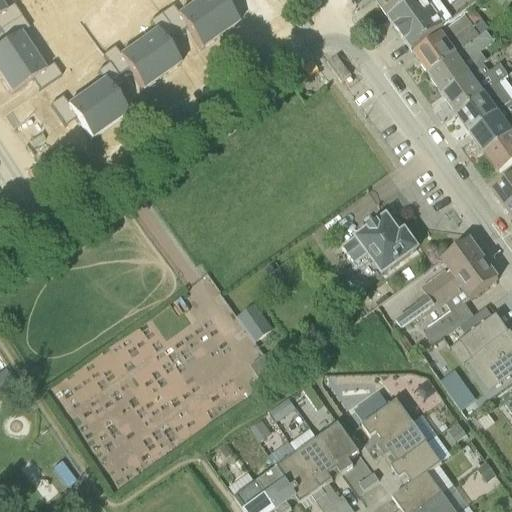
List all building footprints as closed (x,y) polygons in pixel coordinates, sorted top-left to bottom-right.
[(224,0),(200,0),(198,2),(223,38),(242,24),(224,0)] [(375,0),(374,1),(389,22),(418,1),(419,0),(375,0)] [(419,0),(418,1),(389,22),(412,54),(428,43),(481,2),(478,0),(419,0)] [(179,15),(204,51),(223,38),(198,2),(179,15)] [(507,18),(511,14),(511,12),(509,8),(503,13),(507,18)] [(475,31),(480,38),(487,34),(489,32),(484,25),(475,31)] [(414,57),(428,77),(480,38),(475,31),(472,28),(449,44),(443,36),(414,57)] [(158,29),(139,43),(165,79),(184,65),(158,29)] [(20,34),(0,47),(0,75),(33,54),(20,34)] [(441,96),(483,66),(487,63),(481,54),(494,44),(487,34),(480,38),(428,77),(428,78),(441,96)] [(165,79),(139,43),(120,56),(146,92),(165,79)] [(33,54),(0,75),(0,83),(9,97),(46,73),(33,54)] [(441,96),(456,116),(499,85),(498,85),(508,78),(500,67),(489,74),(483,66),(441,96)] [(102,82),(83,95),(108,131),(127,118),(102,82)] [(456,116),(469,135),(511,103),(499,85),(456,116)] [(108,131),(83,95),(64,108),(89,144),(108,131)] [(511,103),(469,135),(483,155),(511,133),(511,103)] [(511,133),(483,155),(498,176),(511,166),(511,133)] [(511,207),(511,178),(492,193),(506,213),(511,207)] [(367,258),(381,278),(417,252),(399,226),(394,229),(387,220),(344,250),(356,266),(367,258)] [(421,289),(429,300),(484,262),(470,242),(442,262),(451,274),(447,276),(444,273),(421,289)] [(434,348),(474,319),(465,306),(498,282),(484,262),(429,300),(397,323),(403,332),(435,309),(437,312),(447,306),(453,314),(424,334),(434,348)] [(272,332),(254,307),(237,319),(255,345),(272,332)] [(467,364),(488,393),(511,375),(511,340),(496,318),(460,344),(461,344),(451,351),(463,367),(467,364)] [(460,414),(475,403),(467,391),(452,402),(460,414)] [(376,449),(377,450),(413,426),(397,403),(362,429),(370,440),(377,436),(383,445),(376,449)] [(285,420),(277,409),(269,415),(277,425),(285,420)] [(271,437),(262,424),(250,433),(259,446),(271,437)] [(392,471),(427,447),(413,426),(377,450),(385,461),(391,457),(397,465),(391,470),(392,471)] [(469,441),(459,426),(448,433),(459,448),(469,441)] [(318,442),(343,477),(353,469),(349,463),(359,456),(339,427),(318,442)] [(293,442),(297,452),(317,442),(313,432),(293,442)] [(325,496),(332,506),(339,501),(329,487),(333,484),(328,478),(337,472),(341,478),(343,477),(318,442),(297,457),(322,491),(322,492),(325,496)] [(234,454),(228,447),(220,453),(226,460),(234,454)] [(428,477),(428,476),(441,466),(427,447),(392,471),(400,482),(406,477),(412,487),(426,477),(428,477)] [(276,471),(301,506),(312,498),(307,492),(316,486),(320,492),(322,492),(322,491),(297,457),(276,471)] [(497,481),(486,465),(477,471),(488,487),(497,481)] [(290,511),(287,507),(296,501),(300,507),(301,506),(276,471),(255,486),(273,511),(290,511)] [(379,483),(374,476),(359,487),(364,494),(379,483)] [(423,511),(443,498),(428,477),(426,477),(412,487),(392,501),(400,511),(401,511),(407,508),(409,511),(423,511)] [(273,511),(255,486),(234,501),(242,511),(273,511)] [(320,511),(323,511),(332,506),(325,496),(315,504),(320,511)] [(453,511),(443,498),(423,511),(453,511)] [(509,511),(511,510),(511,501),(510,499),(502,504),(507,511),(509,511)]
